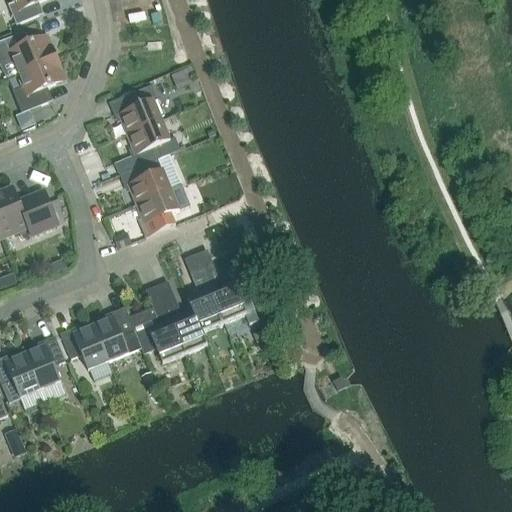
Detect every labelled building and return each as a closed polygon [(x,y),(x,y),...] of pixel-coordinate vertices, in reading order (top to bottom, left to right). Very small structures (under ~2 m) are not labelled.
[(13,0),(15,4),(8,7),(16,27),(38,18),(34,6),(49,0),(13,0)] [(20,36),(0,43),(0,69),(5,79),(6,78),(7,81),(18,76),(56,60),(51,49),(50,49),(46,38),(24,47),(20,36)] [(60,71),(56,60),(18,76),(23,89),(12,93),(21,116),(48,105),(42,92),(64,83),(59,72),(60,71)] [(157,102),(151,88),(109,106),(114,119),(118,117),(126,138),(161,123),(153,104),(157,102)] [(35,126),(29,112),(21,116),(19,117),(25,130),(35,126)] [(131,159),(136,170),(136,171),(149,165),(149,166),(162,160),(157,149),(170,144),(161,123),(126,138),(135,158),(131,159)] [(127,188),(136,208),(171,193),(162,173),(153,177),(149,166),(149,165),(136,171),(136,170),(119,177),(124,189),(127,188)] [(29,234),(31,239),(58,228),(45,197),(26,205),(18,204),(12,189),(0,194),(0,233),(3,241),(28,231),(29,234)] [(171,193),(136,208),(144,228),(140,229),(145,241),(171,230),(166,219),(179,214),(171,193)] [(127,235),(113,241),(118,253),(132,247),(127,235)] [(247,297),(239,300),(232,283),(221,288),(214,270),(202,275),(223,326),(243,318),(247,327),(258,323),(247,297)] [(187,302),(192,315),(193,314),(201,335),(202,335),(223,326),(202,275),(191,279),(199,297),(187,302)] [(13,276),(0,280),(0,297),(19,290),(13,276)] [(175,301),(163,306),(184,357),(207,348),(202,335),(201,335),(193,314),(192,315),(182,319),(175,301)] [(144,357),(145,356),(156,352),(162,367),(184,357),(163,306),(152,311),(155,317),(151,319),(148,312),(129,320),(142,351),(144,357)] [(108,365),(142,351),(129,320),(125,310),(111,315),(112,319),(92,327),(108,365)] [(108,365),(92,327),(72,336),(71,332),(60,337),(70,362),(81,358),(88,373),(108,365)] [(44,347),(24,356),(40,393),(46,407),(66,398),(61,385),(54,369),(65,364),(54,339),(43,343),(44,347)] [(3,360),(0,361),(0,384),(4,394),(9,406),(20,402),(25,415),(46,407),(40,393),(24,356),(4,364),(3,360)] [(151,375),(144,378),(146,384),(154,381),(151,375)] [(340,381),(333,385),(337,393),(346,390),(345,389),(341,381),(340,381)] [(9,435),(12,442),(19,439),(16,432),(9,435)]
